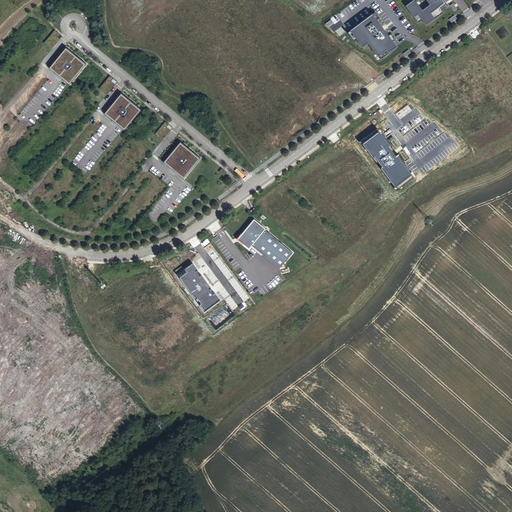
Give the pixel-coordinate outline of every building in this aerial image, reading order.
[(423,26),(440,14),(436,8),(441,4),(437,0),(403,0),(406,4),(402,7),(415,24),(419,21),(423,26)] [(376,61),(393,48),(369,15),(346,31),(359,48),(364,44),(376,61)] [(55,30),(44,43),(52,49),(60,39),(56,35),(58,33),(55,30)] [(66,48),(50,68),(70,84),(86,64),(66,48)] [(117,82),(110,76),(100,89),(107,95),(117,82)] [(142,110),(123,95),(106,115),(125,130),(142,110)] [(172,128),(165,121),(155,134),(162,140),(172,128)] [(181,142),(164,162),(184,179),(201,158),(181,142)] [(253,219),(238,237),(242,240),(240,243),(248,249),(251,245),(279,268),(292,252),(264,229),(264,228),(253,219)]
